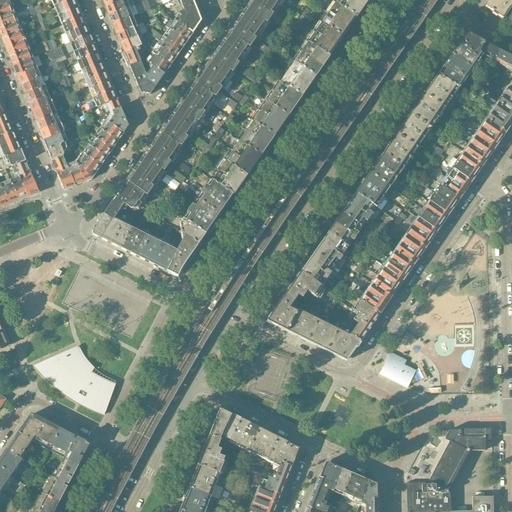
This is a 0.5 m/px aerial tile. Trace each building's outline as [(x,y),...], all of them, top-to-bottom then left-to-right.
[(78,8),(74,0),(69,0),(53,7),(56,16),(78,8)] [(129,8),(125,0),(121,0),(104,7),(108,16),(129,8)] [(201,21),(191,0),(178,0),(183,10),(181,10),(173,10),(168,17),(173,21),(192,34),(201,21)] [(252,0),(240,17),(261,31),(282,0),(252,0)] [(363,8),(350,0),(333,0),(332,2),(356,18),(363,8)] [(368,0),(350,0),(363,8),(368,0)] [(502,19),(511,4),(511,0),(489,0),(485,7),(502,19)] [(147,1),(141,3),(145,12),(151,10),(147,1)] [(356,18),(332,2),(326,12),(349,28),(356,18)] [(0,18),(13,13),(9,4),(0,7),(0,18)] [(39,5),(33,8),(33,9),(36,14),(39,13),(41,12),(39,5)] [(81,17),(78,8),(56,16),(60,26),(81,17)] [(133,17),(129,8),(108,16),(112,25),(132,17),(133,17)] [(304,12),(298,21),(301,24),(308,14),(304,12)] [(349,28),(326,12),(319,21),(342,38),(349,28)] [(0,29),(17,23),(13,13),(0,18),(0,29)] [(39,23),(36,14),(31,16),(34,26),(39,23)] [(85,26),(81,17),(60,26),(64,35),(85,26)] [(135,26),(132,17),(112,25),(115,34),(134,27),(135,26)] [(208,107),(239,62),(261,31),(240,17),(188,93),(183,99),(204,113),(208,107)] [(192,34),(173,21),(171,24),(173,25),(170,30),(187,41),(192,34)] [(295,33),(301,24),(298,21),(291,31),(295,33)] [(342,38),(319,21),(312,31),(335,47),(342,38)] [(20,32),(17,23),(0,29),(0,37),(1,40),(20,32)] [(89,35),(85,26),(64,35),(68,44),(69,44),(89,35)] [(119,43),(140,35),(138,31),(137,32),(134,27),(115,34),(116,35),(119,43)] [(187,41),(170,30),(166,35),(165,33),(162,37),(181,50),(187,41)] [(287,44),(295,33),(291,31),(283,41),(287,44)] [(335,47),(312,31),(305,41),(328,57),(335,47)] [(24,41),(20,32),(1,40),(5,49),(24,41)] [(482,57),(488,46),(466,34),(464,36),(458,46),(479,61),(482,57)] [(93,44),(89,35),(69,44),(72,53),(93,44)] [(140,46),(138,40),(141,38),(140,35),(119,43),(123,53),(138,47),(140,46)] [(181,50),(162,37),(160,40),(162,41),(158,46),(175,58),(181,50)] [(52,40),(51,40),(47,42),(51,51),(56,49),(52,40)] [(28,50),(24,41),(5,49),(8,58),(28,50)] [(281,53),(287,44),(283,41),(277,50),(281,53)] [(328,57),(305,41),(298,51),(322,67),(328,57)] [(51,51),(47,42),(46,42),(47,43),(43,44),(46,53),(51,51)] [(273,52),(260,43),(257,48),(270,57),(273,52)] [(97,53),(93,44),(72,53),(76,62),(97,53)] [(175,58),(158,46),(155,50),(154,49),(152,52),(170,65),(175,58)] [(479,61),(458,46),(450,57),(471,71),(475,65),(476,65),(479,61)] [(493,63),(499,52),(488,46),(482,57),(493,63)] [(141,62),(136,52),(139,50),(138,47),(123,53),(129,67),(141,62)] [(57,49),(56,49),(51,51),(55,60),(61,58),(57,49)] [(32,59),(28,50),(8,58),(12,67),(32,59)] [(274,63),(281,53),(277,50),(270,60),(274,63)] [(55,60),(51,51),(46,53),(49,60),(50,59),(51,62),(55,60)] [(322,67),(298,51),(291,61),(315,77),(322,67)] [(170,65),(152,52),(149,56),(151,57),(147,63),(149,65),(164,75),(170,65)] [(508,71),(511,64),(511,58),(499,52),(493,63),(508,71)] [(101,62),(97,53),(76,62),(80,71),(101,62)] [(471,71),(450,57),(443,67),(465,82),(468,77),(467,76),(471,71)] [(32,59),(12,67),(16,77),(36,69),(32,59)] [(56,65),(55,60),(51,62),(45,64),(47,68),(52,66),(54,72),(55,71),(58,69),(56,65)] [(266,73),(274,63),(270,60),(263,71),(266,73)] [(315,77),(291,61),(284,71),(308,87),(315,77)] [(105,72),(101,62),(80,71),(84,80),(105,72)] [(157,84),(147,78),(146,74),(141,62),(129,67),(140,94),(150,95),(157,84)] [(164,75),(149,65),(149,66),(150,69),(148,73),(146,74),(147,78),(157,84),(164,75)] [(64,67),(59,70),(62,78),(66,77),(68,76),(64,67)] [(465,82),(443,67),(437,76),(458,90),(462,84),(463,85),(465,82)] [(41,77),(37,68),(36,69),(16,77),(20,86),(41,77)] [(256,77),(243,68),(239,73),(253,82),(256,77)] [(308,87),(284,71),(278,81),(301,97),(308,87)] [(109,81),(105,72),(84,80),(88,89),(109,81)] [(258,76),(252,84),(256,87),(262,78),(258,76)] [(458,90),(437,76),(430,86),(451,100),(458,90)] [(44,87),(41,77),(20,86),(24,95),(44,87)] [(112,90),(109,81),(88,89),(91,98),(112,90)] [(274,86),(271,89),(271,90),(294,107),(301,97),(278,81),(274,86)] [(451,100),(430,86),(423,96),(444,110),(451,100)] [(48,96),(44,87),(24,95),(28,104),(48,96)] [(511,91),(506,87),(500,96),(511,104),(511,91)] [(116,99),(112,90),(91,98),(95,107),(97,107),(116,99)] [(294,107),(271,90),(264,100),(288,116),(294,107)] [(238,103),(242,98),(235,93),(231,98),(238,103)] [(244,95),(239,104),(242,106),(248,98),(244,95)] [(52,105),(48,96),(28,104),(31,113),(52,105)] [(444,110),(423,96),(416,106),(437,120),(444,110)] [(511,104),(500,96),(495,103),(511,114),(511,104)] [(128,127),(116,99),(97,107),(100,116),(108,113),(109,114),(104,121),(123,134),(128,127)] [(198,122),(204,113),(183,99),(178,107),(198,122)] [(233,110),(237,105),(230,100),(226,105),(233,110)] [(288,116),(264,100),(257,110),(281,126),(288,116)] [(475,105),(467,100),(462,107),(470,113),(475,105)] [(511,122),(511,114),(495,103),(489,112),(510,125),(511,122)] [(56,114),(52,105),(31,113),(35,122),(55,114),(56,114)] [(437,120),(416,106),(409,116),(430,130),(437,120)] [(164,171),(177,152),(198,122),(178,107),(127,181),(147,195),(164,171)] [(86,120),(80,108),(76,110),(80,120),(81,123),(86,120)] [(80,120),(76,110),(71,112),(76,122),(80,120)] [(281,126),(257,110),(250,120),(274,136),(281,126)] [(510,125),(489,112),(483,120),(504,134),(510,125)] [(5,114),(0,115),(0,126),(9,123),(5,114)] [(59,123),(55,114),(35,122),(35,123),(39,132),(59,123)] [(230,115),(224,123),(227,125),(233,117),(230,115)] [(430,130),(409,116),(402,126),(423,140),(430,130)] [(274,136),(250,120),(243,130),(267,146),(274,136)] [(504,134),(483,120),(477,128),(498,143),(504,134)] [(123,134),(104,121),(98,129),(117,142),(123,134)] [(0,137),(12,132),(9,123),(0,126),(0,137)] [(63,133),(59,123),(39,132),(43,141),(63,133)] [(456,124),(452,129),(457,132),(460,127),(456,124)] [(423,140),(402,126),(396,135),(416,150),(423,140)] [(498,143),(477,128),(472,136),(492,150),(498,143)] [(117,142),(98,129),(92,138),(111,151),(117,142)] [(220,129),(213,138),(216,140),(217,141),(224,131),(220,129)] [(267,146),(243,130),(237,140),(260,156),(267,146)] [(0,148),(17,141),(13,132),(12,132),(0,137),(0,148)] [(67,142),(63,133),(43,141),(47,151),(64,144),(67,142)] [(79,145),(85,137),(82,134),(74,143),(77,145),(78,145),(79,145)] [(416,150),(396,135),(389,145),(410,159),(416,150)] [(455,135),(449,144),(452,146),(458,137),(455,135)] [(208,146),(193,136),(190,141),(204,151),(208,146)] [(492,150),(472,136),(466,145),(487,159),(492,150)] [(111,151),(92,138),(87,146),(106,159),(111,151)] [(209,150),(216,140),(213,138),(207,148),(209,150)] [(260,156),(237,140),(230,149),(253,166),(260,156)] [(0,157),(1,157),(20,150),(17,141),(0,148),(0,157)] [(62,153),(64,152),(66,148),(64,144),(47,151),(51,161),(62,156),(63,154),(62,153)] [(410,159),(389,145),(382,155),(403,169),(410,159)] [(487,159),(466,145),(461,152),(481,166),(487,159)] [(106,159),(87,146),(81,154),(100,167),(106,159)] [(202,160),(209,150),(207,148),(199,159),(202,160)] [(253,166),(230,149),(223,159),(246,175),(253,166)] [(25,161),(20,150),(1,157),(3,162),(7,164),(9,163),(9,165),(12,166),(13,166),(25,161)] [(481,166),(461,152),(455,161),(476,175),(481,166)] [(100,167),(81,154),(76,160),(95,174),(100,167)] [(74,187),(66,166),(64,163),(67,162),(65,157),(65,155),(62,156),(51,161),(62,188),(66,190),(74,187)] [(403,169),(382,155),(375,165),(396,179),(403,169)] [(195,170),(202,160),(199,159),(193,168),(195,170)] [(246,175),(223,159),(216,169),(240,185),(246,175)] [(95,174),(76,160),(75,162),(83,183),(91,180),(95,174)] [(438,160),(432,169),(435,171),(441,162),(438,160)] [(29,172),(25,161),(13,166),(15,170),(18,177),(18,176),(29,172)] [(476,175),(455,161),(449,169),(470,183),(476,175)] [(83,183),(75,162),(74,162),(66,166),(74,187),(83,183)] [(396,179),(375,165),(368,175),(389,189),(396,179)] [(240,185),(216,169),(209,179),(211,180),(233,195),(240,185)] [(470,183),(449,169),(443,178),(464,192),(470,183)] [(185,179),(172,170),(168,175),(182,184),(183,183),(185,179)] [(37,190),(29,172),(18,176),(27,197),(27,198),(36,194),(37,190)] [(389,189),(368,175),(361,185),(382,199),(389,189)] [(27,197),(18,176),(18,177),(8,181),(17,202),(27,197)] [(464,192),(443,178),(438,185),(458,199),(464,192)] [(233,195),(211,180),(208,186),(206,185),(203,189),(226,205),(233,195)] [(17,202),(8,181),(0,183),(0,186),(8,205),(17,202)] [(147,195),(127,181),(121,189),(141,204),(147,195)] [(382,199),(361,185),(355,195),(375,209),(382,199)] [(458,199),(438,185),(432,194),(453,208),(458,199)] [(139,207),(141,204),(121,189),(104,214),(112,219),(114,217),(119,211),(125,215),(130,210),(131,210),(133,208),(134,209),(139,207)] [(226,205),(203,189),(200,193),(202,194),(197,200),(219,215),(226,205)] [(453,208),(432,194),(427,202),(447,216),(453,208)] [(375,209),(355,195),(348,205),(368,219),(375,209)] [(219,215),(197,200),(194,206),(192,204),(189,209),(212,225),(219,215)] [(447,216),(427,202),(421,211),(441,224),(447,216)] [(368,219),(348,205),(341,215),(361,229),(368,219)] [(212,225),(189,209),(186,212),(188,214),(184,220),(205,234),(212,225)] [(441,224),(421,211),(415,219),(435,233),(441,224)] [(101,240),(109,223),(112,219),(104,214),(92,231),(93,235),(101,240)] [(361,229),(341,215),(334,225),(355,239),(357,240),(360,240),(364,233),(364,230),(361,229)] [(398,225),(401,220),(396,216),(392,221),(398,225)] [(111,244),(122,221),(114,217),(112,219),(109,223),(101,240),(111,244)] [(205,234),(184,220),(183,219),(180,223),(182,225),(179,229),(179,231),(184,235),(199,244),(205,234)] [(435,233),(415,219),(409,227),(430,241),(435,233)] [(120,249),(132,226),(122,221),(111,244),(120,249)] [(355,239),(334,225),(327,235),(348,249),(355,239)] [(129,254),(141,230),(132,226),(120,249),(129,254)] [(430,241),(409,227),(404,235),(424,249),(430,241)] [(138,258),(150,235),(141,230),(129,254),(138,258)] [(147,263),(159,240),(150,235),(138,258),(147,263)] [(199,244),(184,235),(180,242),(173,237),(170,241),(178,246),(177,249),(176,251),(188,259),(199,244)] [(348,249),(327,235),(320,244),(341,258),(348,249)] [(424,249),(404,235),(399,243),(419,257),(424,249)] [(157,267),(168,244),(159,240),(147,263),(157,267)] [(419,257),(399,243),(393,251),(413,265),(419,257)] [(165,272),(176,251),(177,249),(168,244),(157,267),(165,272)] [(341,258),(320,244),(314,254),(335,268),(341,258)] [(413,265),(393,251),(389,248),(385,253),(389,256),(387,259),(407,273),(413,265)] [(176,277),(188,259),(176,251),(165,272),(176,277)] [(335,268),(314,254),(307,264),(328,278),(335,268)] [(362,259),(354,271),(357,274),(366,261),(362,259)] [(407,273),(387,259),(382,267),(402,281),(407,273)] [(328,278),(307,264),(300,274),(321,288),(321,287),(325,290),(332,281),(328,278)] [(402,281),(382,267),(376,276),(396,290),(402,281)] [(321,288),(300,274),(293,283),(306,292),(314,298),(321,288)] [(396,290),(376,276),(370,284),(391,297),(396,290)] [(364,287),(354,280),(352,283),(362,290),(364,287)] [(303,297),(306,292),(293,283),(280,302),(287,307),(288,308),(289,307),(290,307),(297,297),(301,300),(303,297)] [(391,297),(370,284),(365,292),(385,306),(391,297)] [(385,306),(365,292),(359,300),(380,313),(385,306)] [(335,297),(328,306),(331,308),(338,299),(335,297)] [(303,313),(308,315),(309,312),(313,313),(318,301),(312,298),(308,310),(305,309),(303,313)] [(380,313),(359,300),(352,310),(357,313),(373,323),(380,313)] [(276,327),(287,307),(280,302),(266,322),(276,327)] [(286,332),(297,310),(290,307),(289,307),(288,308),(287,307),(276,327),(286,332)] [(296,337),(307,315),(297,310),(286,332),(296,337)] [(360,342),(373,323),(357,313),(351,322),(355,325),(349,334),(360,342)] [(306,342),(317,320),(307,315),(296,337),(306,342)] [(328,315),(326,320),(332,323),(334,318),(328,315)] [(316,347),(326,325),(317,320),(306,342),(316,347)] [(326,352),(336,330),(326,325),(316,347),(326,352)] [(0,350),(8,346),(8,345),(9,344),(6,337),(5,338),(2,331),(1,331),(0,328),(0,350)] [(336,357),(347,335),(336,330),(326,352),(336,357)] [(346,362),(360,342),(349,334),(348,336),(347,335),(336,357),(344,361),(346,362)] [(98,377),(93,375),(91,373),(93,370),(91,368),(88,365),(87,364),(84,360),(82,357),(81,355),(77,348),(36,367),(34,368),(36,370),(40,375),(43,378),(48,383),(53,387),(56,389),(60,393),(66,397),(71,400),(73,402),(79,405),(84,408),(86,409),(92,412),(97,414),(100,415),(102,416),(103,413),(114,384),(108,382),(106,381),(103,380),(98,377)] [(413,376),(401,370),(406,361),(400,358),(389,380),(407,389),(413,376)] [(220,438),(231,416),(219,410),(208,436),(219,441),(219,440),(220,438)] [(60,430),(31,415),(19,433),(32,441),(50,451),(60,430)] [(229,442),(240,420),(231,416),(220,438),(229,442)] [(238,447),(249,425),(240,420),(229,442),(238,447)] [(248,451),(258,430),(249,425),(238,447),(248,451)] [(88,445),(60,430),(50,451),(64,458),(64,459),(77,465),(88,445)] [(257,456),(268,434),(258,430),(248,451),(257,456)] [(406,484),(406,511),(451,511),(453,511),(452,503),(450,503),(449,493),(448,493),(448,491),(468,452),(484,451),(484,440),(490,440),(489,430),(455,430),(455,431),(448,431),(443,440),(449,443),(427,483),(406,484)] [(19,433),(7,450),(0,459),(0,466),(12,475),(23,460),(20,458),(32,441),(19,433)] [(266,461),(277,439),(268,434),(257,456),(266,461)] [(217,450),(220,442),(219,441),(208,436),(203,450),(219,457),(221,451),(217,450)] [(276,465),(287,444),(277,439),(266,461),(276,465)] [(394,452),(399,444),(388,439),(383,446),(394,452)] [(291,467),(297,452),(298,449),(287,444),(276,465),(278,466),(280,467),(281,464),(291,467)] [(387,452),(379,447),(374,455),(382,460),(387,452)] [(222,463),(223,459),(219,457),(203,450),(196,467),(219,476),(222,477),(225,468),(224,467),(225,464),(222,463)] [(64,459),(54,479),(51,477),(42,494),(58,502),(77,465),(64,459)] [(332,492),(341,470),(325,463),(319,478),(332,484),(329,491),(332,492)] [(286,481),(291,467),(281,464),(280,467),(278,466),(274,476),(286,481)] [(0,491),(12,475),(0,466),(0,491)] [(215,487),(219,476),(196,467),(192,478),(215,487)] [(245,476),(247,472),(248,468),(245,467),(239,482),(242,484),(243,482),(245,476)] [(342,496),(350,474),(341,470),(332,492),(342,496)] [(351,500),(359,478),(350,474),(342,496),(351,500)] [(279,497),(284,485),(286,481),(274,476),(273,476),(271,480),(268,479),(267,482),(263,481),(259,490),(279,497)] [(210,498),(215,487),(192,478),(188,489),(210,498)] [(329,491),(332,484),(319,478),(312,494),(324,499),(327,490),(329,491)] [(359,504),(368,482),(359,478),(351,500),(359,504)] [(248,484),(247,483),(243,482),(242,484),(239,489),(238,492),(243,494),(248,484)] [(376,511),(376,488),(376,485),(373,484),(368,482),(359,504),(364,506),(364,511),(376,511)] [(276,506),(279,497),(259,490),(256,488),(252,498),(276,506)] [(206,509),(210,498),(188,489),(183,500),(206,509)] [(239,504),(243,494),(238,492),(237,494),(237,495),(234,501),(239,504)] [(52,511),(58,502),(42,494),(32,511),(52,511)] [(325,506),(326,503),(323,502),(324,499),(312,494),(307,507),(320,511),(326,511),(328,508),(325,506)] [(453,511),(451,511),(492,511),(492,497),(471,498),(472,511),(453,511)] [(262,511),(273,511),(276,506),(252,498),(249,507),(262,511)] [(178,511),(204,511),(206,509),(183,500),(179,511),(178,511)]
